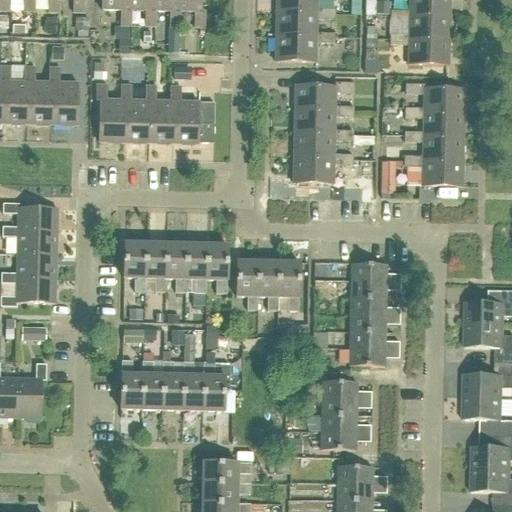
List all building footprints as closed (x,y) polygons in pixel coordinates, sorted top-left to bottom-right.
[(0,0),(0,14),(10,15),(10,0),(0,0)] [(30,0),(22,0),(24,0),(24,15),(34,16),(35,0),(30,0)] [(55,1),(54,0),(30,0),(35,0),(49,1),(49,16),(59,16),(60,1),(55,1)] [(54,0),(55,1),(60,1),(73,1),(73,16),(84,17),(84,1),(80,1),(79,0),(54,0)] [(127,13),(127,0),(101,0),(102,13),(120,13),(120,30),(128,30),(130,30),(131,13),(127,13)] [(151,14),(151,0),(127,0),(127,13),(131,13),(145,14),(145,30),(155,30),(155,14),(151,14)] [(176,14),(175,0),(151,0),(151,14),(155,14),(169,14),(169,31),(180,31),(180,14),(176,14)] [(175,0),(176,14),(180,14),(194,15),(194,31),(204,31),(204,15),(201,15),(201,0),(175,0)] [(317,17),(317,13),(317,0),(276,0),(276,16),(317,17)] [(391,0),(410,0),(409,14),(409,20),(450,20),(450,0),(391,0)] [(376,7),(376,16),(388,17),(389,7),(376,7)] [(317,41),(317,37),(317,23),(335,23),(336,13),(317,13),(317,17),(276,16),(276,40),(317,41)] [(409,20),(409,14),(391,14),(391,24),(409,24),(409,38),(409,43),(450,44),(450,20),(409,20)] [(365,19),(365,30),(374,30),(375,19),(365,19)] [(75,21),(75,33),(87,33),(87,22),(75,21)] [(13,29),(12,38),(23,38),(23,29),(13,29)] [(168,32),(168,56),(178,56),(178,32),(168,32)] [(317,41),(276,40),(275,65),(316,66),(317,47),(335,47),(335,37),(317,37),(317,41)] [(409,43),(409,38),(390,38),(390,48),(409,48),(408,68),(449,69),(450,44),(409,43)] [(52,51),(51,63),(61,63),(62,51),(52,51)] [(93,65),(93,73),(101,74),(102,66),(93,65)] [(28,87),(24,87),(10,86),(11,71),(0,70),(0,86),(4,86),(3,128),(28,129),(28,87)] [(174,70),(174,81),(186,82),(187,70),(174,70)] [(53,87),(49,87),(35,87),(35,71),(24,71),(24,87),(28,87),(28,129),(52,129),(53,87)] [(53,87),(52,129),(77,130),(78,88),(59,87),(59,72),(49,72),(49,87),(53,87)] [(335,115),(336,110),(336,97),(354,97),(355,87),(335,86),(335,90),(295,89),(294,114),(335,115)] [(423,117),(464,117),(465,93),(425,92),(425,88),(405,87),(405,98),(424,98),(424,112),(423,117)] [(125,105),(120,105),(106,105),(107,89),(96,89),(96,105),(100,105),(99,146),(124,147),(125,105)] [(149,106),(145,105),(131,105),(131,89),(120,89),(120,105),(125,105),(124,147),(148,147),(149,106)] [(174,106),(170,106),(155,105),(156,90),(145,90),(145,105),(149,106),(148,147),(173,148),(174,106)] [(170,90),(170,106),(174,106),(173,148),(198,148),(198,147),(213,147),(214,130),(214,128),(214,106),(199,106),(180,106),(180,91),(170,90)] [(335,139),(335,134),(335,121),(354,121),(354,111),(336,110),(335,115),(294,114),(294,138),(335,139)] [(423,117),(424,112),(405,112),(405,122),(423,122),(423,136),(423,140),(463,141),(464,117),(423,117)] [(334,163),(334,158),(335,145),(353,145),(353,135),(335,134),(335,139),(294,138),(293,162),(334,163)] [(423,140),(423,136),(404,136),(404,146),(423,146),(422,160),(422,164),(463,165),(463,141),(423,140)] [(400,162),(401,148),(384,148),(384,161),(400,162)] [(334,163),(293,162),(293,187),(333,188),(334,169),(352,169),(353,158),(334,158),(334,163)] [(422,164),(422,160),(404,160),(404,170),(422,170),(422,189),(462,190),(463,165),(422,164)] [(395,165),(381,165),(380,197),(394,197),(395,165)] [(16,235),(56,236),(57,212),(18,211),(18,207),(2,206),(2,216),(17,217),(17,230),(16,235)] [(16,235),(17,230),(1,229),(1,240),(16,240),(16,258),(55,259),(56,236),(16,235)] [(144,282),(145,247),(124,247),(123,282),(134,282),(134,295),(144,296),(144,282)] [(164,283),(165,248),(145,247),(144,282),(154,283),(154,296),(164,296),(165,283),(164,283)] [(185,283),(185,248),(165,248),(164,283),(165,283),(175,283),(174,296),(185,296),(185,283)] [(205,284),(206,249),(185,248),(185,283),(195,283),(195,297),(204,297),(205,297),(206,284),(205,284)] [(205,284),(206,284),(215,284),(215,297),(226,297),(227,249),(206,249),(205,284)] [(55,282),(55,259),(16,258),(15,276),(0,276),(0,283),(0,286),(15,286),(15,281),(55,282)] [(257,301),(258,266),(237,266),(236,301),(247,301),(247,314),(257,314),(258,301),(257,301)] [(277,302),(278,267),(258,266),(257,301),(258,301),(267,302),(267,315),(278,315),(278,302),(277,302)] [(277,302),(278,302),(287,302),(287,315),(298,316),(299,267),(278,267),(277,302)] [(351,286),(400,287),(400,278),(386,278),(386,269),(351,268),(351,286)] [(54,306),(55,282),(15,281),(15,286),(15,300),(0,299),(0,309),(16,310),(16,306),(54,306)] [(400,294),(400,287),(351,286),(351,302),(385,303),(385,294),(400,294)] [(464,328),(503,329),(503,320),(511,320),(511,294),(488,294),(488,306),(465,306),(464,328)] [(192,297),(192,309),(204,309),(204,297),(195,297),(192,297)] [(385,312),(385,303),(351,302),(350,319),(399,320),(399,312),(385,312)] [(399,329),(399,320),(350,319),(350,336),(385,337),(385,328),(399,329)] [(205,328),(205,341),(229,342),(230,329),(205,328)] [(511,339),(503,339),(503,329),(464,328),(464,351),(495,352),(494,365),(511,365),(511,339)] [(44,344),(45,331),(21,330),(20,344),(44,344)] [(128,333),(128,346),(141,346),(142,333),(128,333)] [(143,334),(143,342),(153,343),(153,334),(143,334)] [(171,335),(171,346),(181,346),(181,335),(171,335)] [(384,345),(385,337),(350,336),(349,352),(398,354),(399,346),(384,345)] [(398,362),(398,354),(349,352),(349,370),(384,371),(384,362),(398,362)] [(142,356),(141,365),(152,366),(152,356),(142,356)] [(205,356),(205,367),(214,367),(214,357),(205,356)] [(142,378),(141,378),(132,378),(132,365),(121,365),(120,413),(141,413),(142,378)] [(162,379),(152,379),(152,366),(141,365),(141,378),(142,378),(141,413),(162,414),(162,379)] [(511,365),(494,365),(494,379),(463,378),(463,400),(502,401),(502,392),(511,391),(511,365)] [(183,379),(182,379),(172,379),(173,366),(169,366),(162,366),(162,379),(162,414),(182,414),(183,379)] [(203,380),(193,379),(193,367),(182,366),(182,379),(183,379),(182,414),(202,415),(203,380)] [(17,382),(16,421),(40,422),(41,384),(45,384),(45,367),(35,367),(35,382),(17,382)] [(203,380),(202,415),(223,415),(224,380),(213,380),(214,367),(205,367),(203,367),(203,380)] [(0,420),(16,421),(17,382),(0,381),(0,420)] [(321,403),(371,404),(371,396),(356,395),(357,386),(322,386),(321,403)] [(501,424),(502,401),(463,400),(462,423),(501,424)] [(370,412),(371,404),(321,403),(321,420),(356,421),(356,412),(370,412)] [(355,429),(356,421),(321,420),(320,437),(370,438),(370,429),(355,429)] [(370,446),(370,438),(320,437),(320,454),(355,455),(355,446),(370,446)] [(297,438),(282,438),(282,451),(297,451),(297,438)] [(472,450),(471,473),(510,474),(510,464),(511,464),(511,439),(505,439),(500,439),(500,451),(472,450)] [(237,488),(237,487),(237,477),(250,478),(251,467),(202,466),(202,487),(237,488)] [(337,488),(386,489),(386,480),(372,480),(372,471),(337,470),(337,488)] [(511,483),(510,483),(510,474),(471,473),(470,496),(511,496),(511,483)] [(236,508),(236,507),(236,498),(250,498),(250,487),(237,487),(237,488),(202,487),(201,507),(236,508)] [(386,497),(386,489),(337,488),(336,505),(371,505),(371,497),(386,497)]
